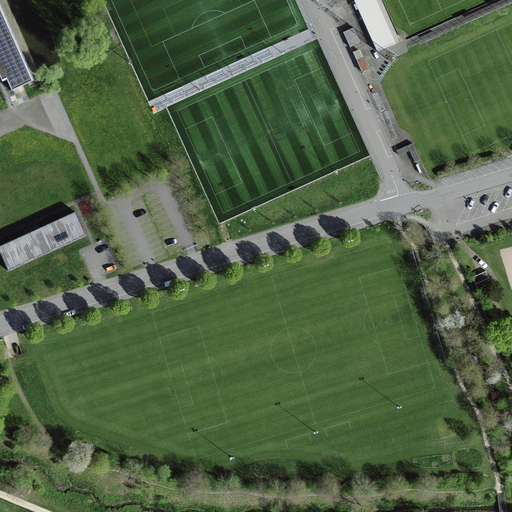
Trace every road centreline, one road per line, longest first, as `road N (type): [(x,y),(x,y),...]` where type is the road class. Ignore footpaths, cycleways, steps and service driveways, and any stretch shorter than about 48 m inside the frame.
road 1 (residential): [(405,205),(0,326)]
road 2 (residential): [(312,0),(405,205)]
road 3 (track): [(427,198),(511,391)]
